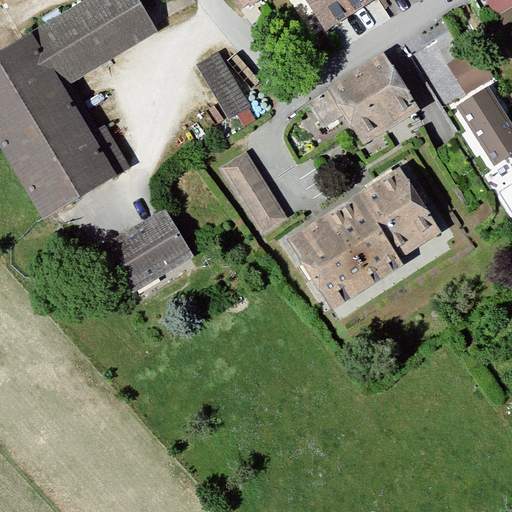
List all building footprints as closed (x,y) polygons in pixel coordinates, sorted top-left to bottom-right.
[(63,82),(149,32),(130,0),(85,0),(0,49),(0,168),(32,224),(128,168),(101,122),(91,128),(63,82)] [(236,0),(244,12),(264,0),(236,0)] [(302,0),(324,32),(372,0),(302,0)] [(511,0),(493,0),(506,24),(511,21),(511,0)] [(232,48),(209,59),(238,125),(261,115),(232,48)] [(359,146),(419,109),(385,53),(324,90),(359,146)] [(511,115),(487,75),(456,94),(501,166),(511,159),(511,115)] [(247,154),(223,170),(265,234),(289,218),(247,154)] [(291,236),(336,306),(450,232),(405,163),(291,236)] [(189,259),(160,209),(95,246),(124,296),(189,259)]
